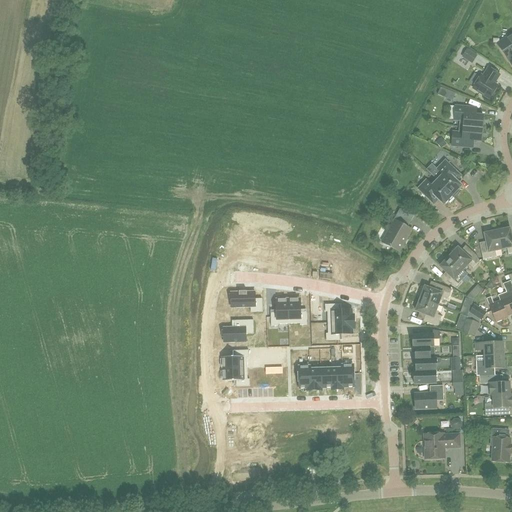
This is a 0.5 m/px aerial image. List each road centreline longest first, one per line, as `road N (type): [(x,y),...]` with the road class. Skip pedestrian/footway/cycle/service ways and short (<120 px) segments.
road 1 (residential): [(385,403),(215,408),(206,398),(204,360),(211,287),(220,276),(384,301)]
road 2 (tertiary): [(209,511),(393,491)]
road 3 (residential): [(384,301),(427,238),(476,208),(511,200)]
